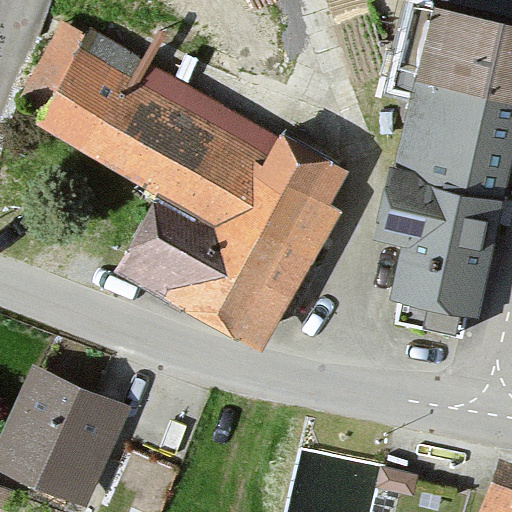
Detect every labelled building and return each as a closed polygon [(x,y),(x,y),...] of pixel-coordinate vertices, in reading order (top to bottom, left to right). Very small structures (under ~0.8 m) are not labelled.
[(511,127),(511,26),(426,5),(367,238),(390,244),(377,294),(464,316),(511,127)] [(106,275),(252,355),(332,211),(319,204),(338,169),(91,33),(85,45),(53,28),(12,100),(34,112),(25,128),(149,197),(106,275)] [(0,432),(0,472),(80,508),(123,411),(28,369),(0,432)] [(511,511),(511,467),(495,460),(473,511),(511,511)] [(0,511),(4,511),(9,499),(0,495),(0,511)]
